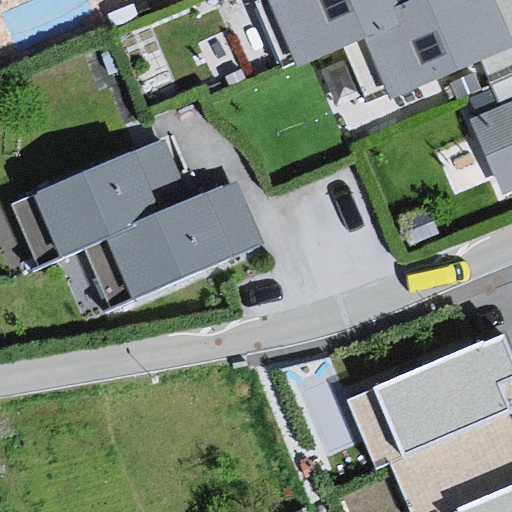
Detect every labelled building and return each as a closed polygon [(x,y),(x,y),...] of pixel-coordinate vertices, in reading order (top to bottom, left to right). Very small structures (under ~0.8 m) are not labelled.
[(420,0),(283,0),(271,5),(300,70),(366,45),(428,17),(420,0)] [(464,0),(428,17),(366,45),(399,117),(511,64),(511,42),(492,0),(464,0)] [(511,115),(473,131),(503,204),(511,200),(511,115)] [(160,152),(35,203),(63,269),(106,249),(188,212),(160,152)] [(106,249),(132,314),(259,263),(234,195),(188,212),(106,249)] [(511,511),(511,352),(505,336),(376,389),(427,511),(511,511)]
